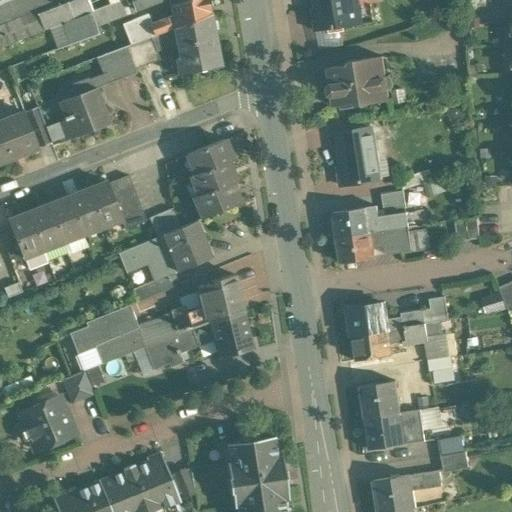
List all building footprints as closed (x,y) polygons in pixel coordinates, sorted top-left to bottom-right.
[(61,0),(53,3),(0,24),(0,47),(43,31),(62,24),(72,20),(64,0),(61,0)] [(0,0),(0,24),(53,3),(52,0),(0,0)] [(122,0),(64,0),(72,20),(90,13),(119,1),(122,0)] [(122,0),(119,1),(122,10),(128,7),(127,4),(131,2),(134,9),(156,0),(122,0)] [(208,0),(184,0),(170,5),(172,15),(174,27),(211,14),(208,0)] [(315,0),(317,8),(313,9),(317,31),(319,31),(341,27),(359,24),(355,0),(315,0)] [(135,12),(134,9),(131,2),(127,4),(128,7),(122,10),(119,1),(90,13),(96,27),(135,12)] [(72,20),(62,24),(65,31),(70,43),(98,33),(96,27),(90,13),(72,20)] [(148,14),(131,20),(135,29),(126,33),(130,44),(151,37),(154,35),(150,24),(151,23),(148,14)] [(211,14),(174,27),(180,56),(179,56),(181,56),(184,72),(178,74),(221,66),(221,65),(220,66),(213,28),(214,28),(214,27),(213,27),(210,15),(211,15),(211,14)] [(151,23),(150,24),(154,35),(174,27),(172,15),(151,23)] [(62,24),(43,31),(45,38),(65,31),(62,24)] [(341,27),(319,31),(321,43),(343,40),(341,27)] [(159,59),(151,37),(130,44),(126,46),(135,69),(159,59)] [(126,46),(113,51),(115,57),(102,62),(111,83),(136,73),(135,69),(126,46)] [(382,56),(349,62),(349,64),(327,68),(330,85),(327,87),(328,95),(331,97),(333,106),(355,103),(355,106),(389,101),(382,56)] [(87,78),(72,84),(73,87),(65,90),(68,97),(86,91),(84,87),(90,85),(87,78)] [(68,97),(62,100),(68,115),(63,117),(64,121),(63,121),(67,134),(69,133),(70,138),(106,125),(99,103),(100,102),(94,88),(86,91),(68,97)] [(51,142),(37,106),(24,112),(38,147),(51,142)] [(24,112),(0,121),(0,136),(9,160),(38,147),(24,112)] [(371,128),(337,133),(343,168),(339,168),(341,185),(379,179),(379,178),(388,176),(381,128),(371,129),(371,128)] [(0,136),(0,163),(9,160),(0,136)] [(223,139),(186,154),(195,173),(195,174),(227,161),(227,162),(232,160),(223,139)] [(227,161),(195,174),(195,173),(190,175),(198,195),(198,196),(231,182),(231,183),(235,182),(227,162),(227,161)] [(420,173),(399,180),(403,191),(424,184),(420,173)] [(128,175),(107,183),(112,195),(133,187),(128,175)] [(107,181),(86,189),(101,227),(120,219),(121,219),(121,217),(116,206),(112,195),(107,183),(107,181)] [(231,182),(198,196),(198,195),(193,197),(202,218),(239,203),(231,183),(231,182)] [(133,187),(112,195),(116,206),(137,198),(133,187)] [(86,189),(67,197),(81,234),(101,227),(86,189)] [(403,191),(382,195),(384,210),(406,207),(403,191)] [(81,234),(67,197),(47,205),(62,242),(81,234)] [(137,198),(116,206),(121,217),(141,209),(137,198)] [(62,242),(47,205),(28,212),(42,250),(62,242)] [(377,206),(333,212),(337,238),(409,227),(407,213),(379,217),(377,206)] [(172,208),(160,213),(168,232),(180,227),(172,208)] [(141,209),(121,217),(121,219),(120,219),(124,229),(146,221),(141,209)] [(42,250),(28,212),(7,220),(11,231),(20,254),(22,258),(23,257),(27,269),(47,261),(42,250)] [(160,213),(148,218),(156,237),(164,234),(168,232),(160,213)] [(477,218),(455,221),(458,242),(480,239),(477,218)] [(168,232),(164,234),(171,251),(178,270),(210,257),(195,221),(180,227),(168,232)] [(409,227),(337,238),(341,263),(375,258),(373,248),(385,246),(387,254),(412,250),(409,227)] [(11,231),(0,235),(9,258),(20,254),(11,231)] [(156,237),(118,252),(124,266),(156,253),(158,257),(171,251),(164,234),(156,237)] [(173,272),(131,289),(136,301),(178,284),(173,272)] [(234,275),(200,285),(206,308),(209,322),(243,312),(234,275)] [(511,307),(511,281),(499,287),(508,310),(511,307)] [(18,282),(3,288),(7,297),(21,292),(18,282)] [(433,302),(423,303),(424,310),(426,323),(436,322),(436,321),(433,302)] [(384,303),(347,309),(352,335),(426,323),(424,310),(401,313),(402,317),(387,319),(384,303)] [(129,304),(85,322),(86,326),(69,334),(77,353),(94,347),(101,364),(143,347),(137,326),(129,304)] [(204,311),(195,314),(193,309),(185,312),(192,328),(209,322),(206,308),(204,311)] [(185,312),(159,322),(166,338),(192,328),(185,312)] [(243,312),(209,322),(214,340),(219,358),(252,349),(243,312)] [(158,320),(137,326),(143,347),(145,346),(166,338),(159,322),(158,320)] [(426,323),(352,335),(356,361),(392,355),(391,343),(403,342),(403,345),(425,342),(426,345),(447,341),(446,334),(443,335),(441,321),(436,321),(436,322),(426,323)] [(166,338),(145,346),(153,370),(169,365),(170,368),(183,363),(179,353),(214,340),(209,322),(192,328),(166,338)] [(447,341),(426,345),(428,360),(449,356),(447,341)] [(449,356),(428,360),(430,372),(433,371),(453,368),(451,356),(449,356)] [(453,368),(433,371),(435,383),(455,380),(453,368)] [(84,370),(61,379),(71,404),(93,394),(84,370)] [(396,381),(359,386),(365,418),(400,413),(396,381)] [(44,399),(31,404),(32,406),(19,412),(35,450),(76,433),(70,418),(67,419),(58,396),(45,401),(44,399)] [(455,406),(438,409),(438,407),(441,425),(458,422),(455,406)] [(400,413),(365,418),(370,449),(425,441),(420,410),(400,413)] [(236,507),(284,499),(287,499),(288,499),(281,454),(280,454),(277,455),(274,437),(274,436),(257,438),(256,432),(241,434),(242,441),(232,442),(233,445),(234,445),(236,461),(228,462),(226,462),(229,477),(227,477),(230,493),(231,493),(233,508),(235,507),(236,507)] [(461,436),(438,440),(441,456),(464,451),(461,436)] [(464,451),(441,456),(444,470),(445,471),(469,466),(465,451),(464,451)] [(141,462),(160,510),(160,509),(178,501),(179,502),(180,501),(179,500),(170,476),(161,454),(159,454),(160,455),(141,462)] [(160,510),(141,462),(134,465),(133,464),(122,468),(123,470),(117,472),(132,511),(152,511),(158,510),(159,510),(160,510)] [(179,500),(193,494),(190,468),(170,476),(179,500)] [(440,470),(374,480),(378,511),(384,511),(415,508),(416,508),(413,490),(442,485),(440,471),(440,470)] [(132,511),(117,472),(99,479),(97,480),(110,511),(132,511)] [(88,489),(86,484),(53,498),(53,497),(52,498),(54,504),(57,511),(110,511),(97,480),(96,481),(98,485),(88,489)] [(285,511),(284,499),(236,507),(236,511),(292,511),(291,503),(290,504),(291,511),(285,511)]
